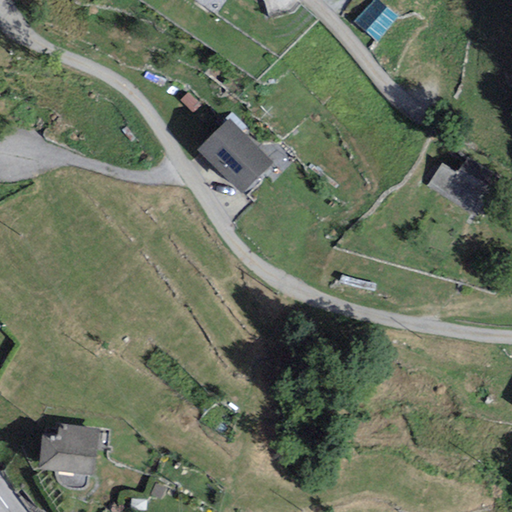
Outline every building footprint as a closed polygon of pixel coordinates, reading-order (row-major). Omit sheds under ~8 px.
[(377,0),(373,0),(354,22),(376,41),(397,17),(377,0)] [(188,93),(180,100),(193,113),(201,106),(188,93)] [(229,119),(198,150),(241,193),(272,162),(229,119)] [(458,173),(441,162),(426,186),(475,217),(497,181),(466,161),(458,173)] [(100,428),(59,423),(57,437),(42,435),(38,469),(94,476),(100,428)]
